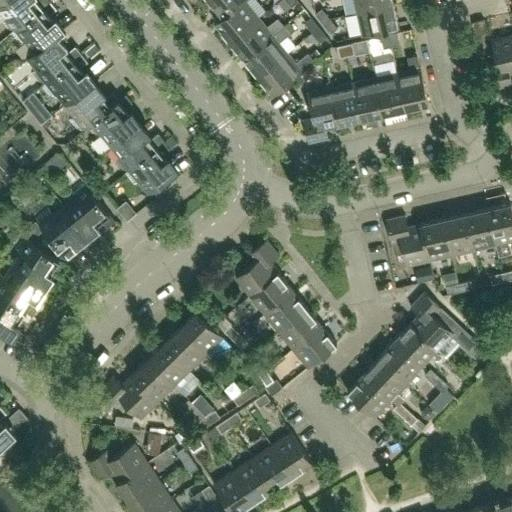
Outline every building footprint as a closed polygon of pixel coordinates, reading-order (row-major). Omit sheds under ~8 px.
[(11,32),(51,0),(50,0),(35,0),(34,1),(33,0),(2,0),(0,2),(0,7),(7,16),(2,21),(11,32)] [(60,32),(47,16),(57,8),(51,0),(11,32),(21,44),(26,40),(35,51),(52,38),(53,38),(60,32)] [(210,0),(223,15),(223,16),(242,0),(210,0)] [(259,16),(246,0),(242,0),(223,16),(223,15),(215,21),(230,40),(259,16)] [(394,3),(393,0),(354,0),(357,11),(394,3)] [(399,26),(394,3),(357,11),(363,34),(399,26)] [(315,13),(323,23),(330,17),(322,7),(315,13)] [(244,57),(284,25),(278,17),(267,26),(259,16),(230,40),(244,57)] [(305,22),(312,31),(319,26),(311,16),(305,22)] [(338,27),(330,17),(323,23),(331,32),(338,27)] [(289,21),(284,25),(291,33),(295,29),(289,21)] [(244,57),(259,75),(288,51),(280,42),(291,33),(284,25),(244,57)] [(327,35),(319,26),(312,31),(320,41),(327,35)] [(397,31),(389,33),(392,46),(400,44),(397,31)] [(384,48),(392,46),(389,33),(381,35),(384,48)] [(511,72),(511,33),(492,39),(498,64),(488,66),(493,88),(511,83),(511,81),(510,73),(511,72)] [(42,85),(82,52),(76,45),(65,53),(53,38),(52,38),(35,51),(28,57),(38,69),(32,73),(42,85)] [(353,41),(345,43),(347,56),(356,54),(353,41)] [(339,58),(347,56),(345,43),(336,45),(339,58)] [(316,49),(309,55),(314,61),(321,55),(316,49)] [(288,51),(259,75),(274,93),(314,61),(307,53),(296,62),(288,51)] [(66,104),(90,84),(77,68),(88,60),(82,52),(42,85),(52,97),(57,92),(66,104)] [(429,102),(420,66),(417,54),(406,56),(409,68),(397,71),(406,107),(429,102)] [(406,107),(397,71),(375,76),(383,112),(406,107)] [(383,112),(375,76),(353,81),(361,117),(383,112)] [(361,117),(353,81),(331,86),(339,123),(361,117)] [(87,125),(119,99),(113,91),(103,100),(90,84),(66,104),(75,115),(70,119),(80,132),(87,126),(87,125)] [(339,123),(331,86),(308,91),(313,117),(304,119),(309,141),(328,137),(326,126),(339,123)] [(111,144),(135,125),(122,109),(133,101),(126,93),(119,99),(87,125),(87,126),(96,137),(102,133),(111,144)] [(288,117),(294,124),(301,119),(295,111),(288,117)] [(125,172),(164,140),(158,132),(148,141),(135,125),(111,144),(120,156),(115,160),(125,172)] [(173,172),(160,156),(171,147),(164,140),(125,172),(134,184),(140,180),(149,191),(173,172)] [(116,219),(83,179),(71,189),(75,195),(64,204),(83,228),(99,215),(108,226),(116,219)] [(511,251),(511,206),(511,202),(488,207),(496,244),(498,255),(511,251)] [(83,228),(64,204),(52,213),(48,208),(36,218),(37,218),(44,228),(68,258),(76,251),(68,241),(83,228)] [(496,244),(488,207),(466,212),(474,249),(496,244)] [(474,249),(466,212),(443,218),(452,254),(474,249)] [(430,259),(421,223),(408,226),(406,214),(386,219),(394,253),(403,251),(407,264),(430,259)] [(37,218),(31,223),(38,233),(44,228),(37,218)] [(452,254),(443,218),(421,223),(430,259),(452,254)] [(67,263),(24,235),(16,248),(21,252),(13,264),(39,281),(50,264),(61,272),(67,263)] [(337,343),(271,261),(279,253),(267,238),(249,253),(255,260),(235,277),(308,366),(337,343)] [(28,298),(39,281),(13,264),(5,276),(0,273),(0,291),(34,314),(39,306),(28,298)] [(431,266),(415,269),(418,282),(434,278),(431,266)] [(505,281),(511,279),(511,269),(503,272),(505,281)] [(492,284),(505,281),(503,272),(491,275),(492,284)] [(470,279),(458,282),(460,291),(472,288),(470,279)] [(448,294),(460,291),(458,282),(446,285),(448,294)] [(34,314),(0,291),(0,327),(6,332),(17,314),(28,322),(34,314)] [(468,351),(478,341),(425,291),(411,305),(419,313),(410,323),(437,349),(451,334),(468,351)] [(223,336),(197,309),(180,326),(207,352),(223,336)] [(437,349),(410,323),(395,340),(422,365),(437,349)] [(225,330),(233,339),(240,333),(231,324),(225,330)] [(207,352),(180,326),(164,342),(190,368),(207,352)] [(248,342),(240,333),(233,339),(242,348),(248,342)] [(422,365),(395,340),(379,356),(406,382),(422,365)] [(190,368),(164,342),(148,358),(174,384),(190,368)] [(406,382),(379,356),(363,373),(391,399),(406,382)] [(174,384),(148,358),(131,374),(158,401),(174,384)] [(253,364),(260,374),(267,370),(260,359),(253,364)] [(425,374),(434,382),(440,376),(431,368),(425,374)] [(274,380),(267,370),(260,374),(266,385),(274,380)] [(391,399),(363,373),(347,390),(375,416),(391,399)] [(158,401),(131,374),(122,383),(114,375),(100,389),(116,405),(123,398),(141,417),(158,401)] [(449,385),(440,376),(434,382),(443,391),(449,385)] [(254,383),(244,390),(249,397),(259,391),(254,383)] [(238,404),(249,397),(244,390),(233,397),(238,404)] [(270,399),(269,397),(265,392),(255,399),(260,406),(270,399)] [(224,394),(219,398),(225,405),(230,400),(224,394)] [(394,407),(403,416),(409,409),(400,401),(394,407)] [(0,445),(11,436),(0,424),(0,417),(7,412),(0,405),(0,404),(0,445)] [(215,409),(205,416),(210,423),(220,416),(215,409)] [(418,418),(409,409),(403,416),(412,424),(418,418)] [(237,411),(227,418),(232,425),(242,418),(237,411)] [(132,426),(133,418),(117,416),(116,424),(132,426)] [(200,430),(210,423),(205,416),(195,423),(200,430)] [(221,432),(232,425),(227,418),(217,425),(221,432)] [(183,428),(174,434),(180,442),(188,437),(183,428)] [(312,462),(291,431),(272,444),(292,475),(312,462)] [(204,444),(199,436),(188,444),(193,451),(204,444)] [(117,482),(148,461),(134,441),(113,456),(108,448),(89,461),(100,477),(109,471),(117,482)] [(292,475),(272,444),(253,456),(274,488),(292,475)] [(177,451),(184,462),(191,457),(184,446),(177,451)] [(236,511),(274,488),(253,456),(214,482),(233,511),(236,511)] [(198,467),(191,457),(184,462),(191,472),(198,467)] [(181,511),(148,461),(117,482),(136,511),(181,511)] [(502,511),(511,511),(511,494),(506,497),(502,483),(493,486),(502,511)] [(218,496),(210,484),(202,489),(210,501),(218,496)] [(502,511),(493,486),(485,489),(490,503),(476,507),(478,511),(502,511)] [(223,505),(218,496),(210,501),(216,510),(223,505)] [(478,511),(476,507),(463,511),(458,498),(450,501),(453,511),(478,511)] [(453,511),(450,501),(442,504),(444,511),(453,511)]
